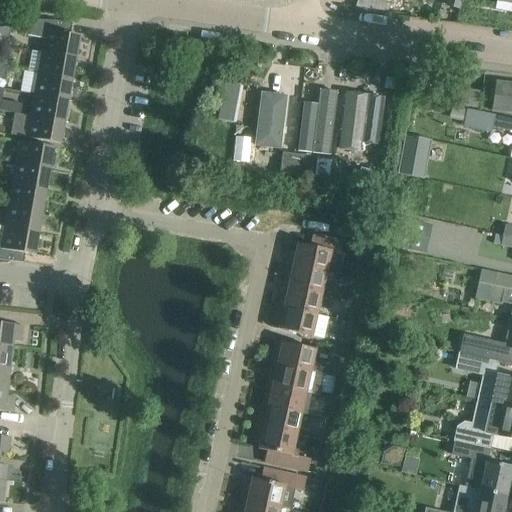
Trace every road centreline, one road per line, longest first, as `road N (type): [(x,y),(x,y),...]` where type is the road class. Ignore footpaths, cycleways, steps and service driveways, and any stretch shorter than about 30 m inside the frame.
road 1 (residential): [(205,511),(265,242),(95,213)]
road 2 (residential): [(54,511),(82,285)]
road 3 (residential): [(95,213),(134,0)]
road 4 (unclassified): [(511,53),(297,24)]
road 5 (unclassified): [(297,24),(136,0)]
